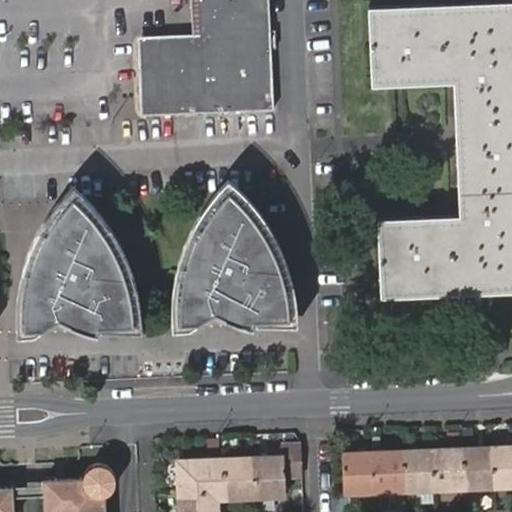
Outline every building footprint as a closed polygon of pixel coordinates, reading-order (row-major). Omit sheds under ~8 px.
[(205,33),(204,0),(195,0),(197,34),(141,37),(141,52),(269,46),(268,30),(205,33)] [(266,0),(204,0),(205,33),(268,30),(266,0)] [(376,218),(379,296),(511,291),(511,1),(367,8),(370,85),(452,81),(458,214),(376,218)] [(269,46),(141,52),(143,113),(272,108),(269,46)] [(242,319),(253,321),(285,321),(282,297),(280,285),(277,274),(267,251),(259,235),(248,221),(227,198),(216,212),(209,223),(203,233),(193,255),(188,272),(185,284),(183,301),(182,314),(183,325),(190,325),(193,324),(201,318),(205,315),(209,315),(222,320),(223,321),(225,321),(239,327),(242,319)] [(87,325),(97,328),(130,327),(129,316),(126,294),(121,278),(116,266),(109,253),(101,238),(87,220),(79,212),(65,226),(58,236),(47,251),(41,263),(34,280),(31,293),(28,311),(28,330),(55,324),(62,326),(64,327),(66,328),(68,328),(85,333),(87,325)] [(251,330),(253,321),(242,319),(239,327),(240,327),(251,330)] [(97,335),(97,328),(87,325),(85,333),(97,335)] [(296,443),(281,444),(281,455),(177,460),(178,496),(178,511),(216,511),(215,495),(228,494),(228,498),(284,495),(283,476),(297,476),(296,443)] [(511,511),(511,445),(342,452),(344,492),(511,485),(511,511)] [(85,472),(83,478),(83,480),(83,483),(84,486),(86,489),(88,492),(90,494),(92,495),(95,495),(98,496),(101,496),(104,495),(106,494),(109,493),(111,491),(113,484),(113,478),(112,474),(108,469),(105,467),(101,466),(95,466),(87,470),(85,472)] [(44,511),(50,511),(55,496),(72,496),(94,506),(94,511),(104,511),(104,495),(101,496),(98,496),(95,495),(92,495),(90,494),(88,492),(86,489),(84,486),(83,483),(83,480),(83,478),(43,479),(43,485),(43,495),(44,511)] [(43,485),(11,486),(12,497),(43,495),(43,485)] [(0,502),(3,511),(12,511),(12,497),(11,486),(0,486),(0,502)] [(55,496),(50,511),(94,511),(94,506),(72,496),(55,496)] [(338,504),(338,511),(354,511),(354,502),(338,504)]
